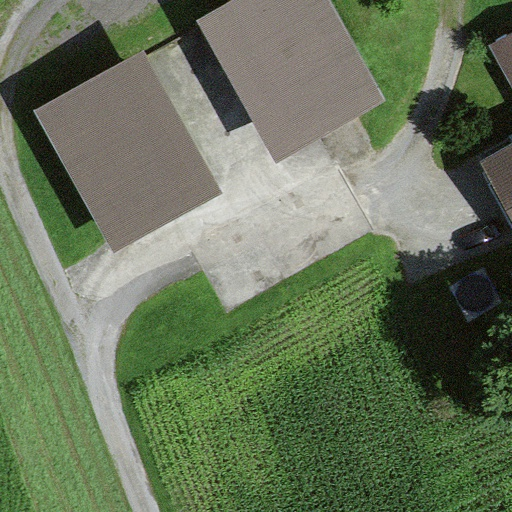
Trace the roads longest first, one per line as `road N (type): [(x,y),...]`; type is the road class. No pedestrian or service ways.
road 1 (track): [(440,0),(442,25),(403,167),(76,333)]
road 2 (track): [(148,511),(0,159)]
road 3 (track): [(0,104),(84,0)]
